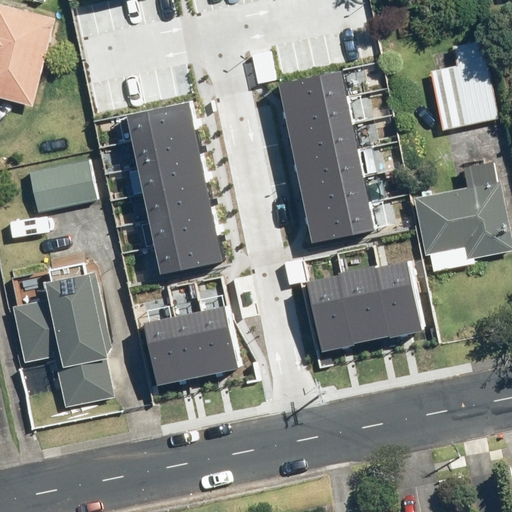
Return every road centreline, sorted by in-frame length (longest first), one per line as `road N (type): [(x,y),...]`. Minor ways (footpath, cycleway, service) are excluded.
road 1 (residential): [(297,440),(221,44)]
road 2 (residential): [(0,500),(297,440)]
road 3 (residential): [(297,440),(468,405)]
road 4 (residential): [(221,44),(89,76)]
